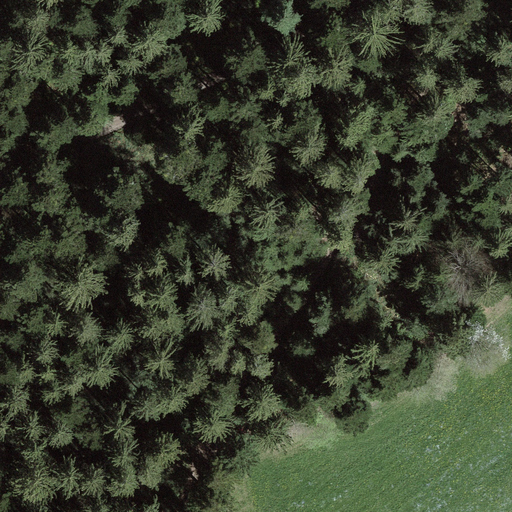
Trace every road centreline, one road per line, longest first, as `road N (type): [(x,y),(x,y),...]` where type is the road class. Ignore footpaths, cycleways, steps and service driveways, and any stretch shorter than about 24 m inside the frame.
road 1 (track): [(482,0),(206,443),(178,511)]
road 2 (track): [(364,0),(0,173)]
